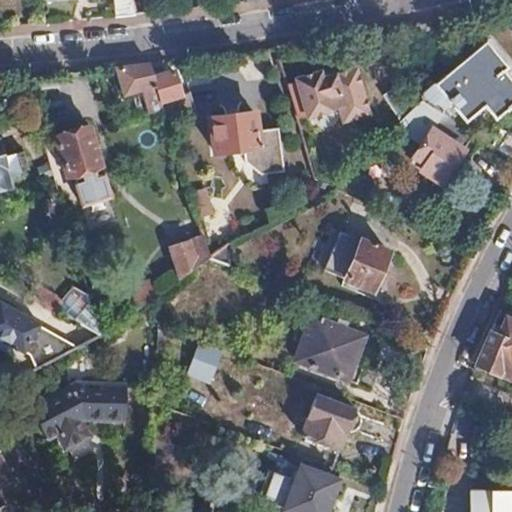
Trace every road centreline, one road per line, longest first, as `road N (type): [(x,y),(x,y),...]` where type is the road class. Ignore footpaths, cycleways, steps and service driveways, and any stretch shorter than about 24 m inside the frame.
road 1 (residential): [(0,52),(392,0)]
road 2 (residential): [(511,233),(436,397),(402,511)]
